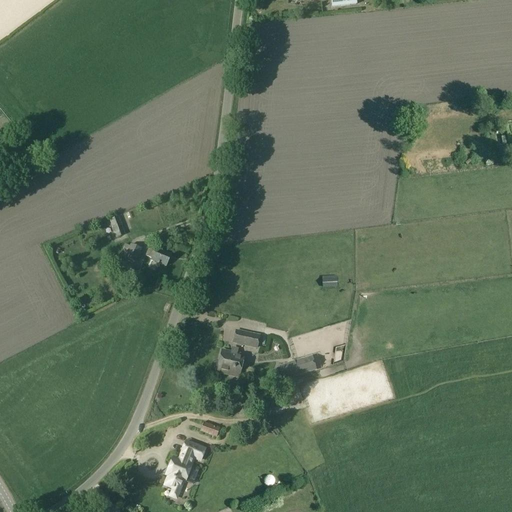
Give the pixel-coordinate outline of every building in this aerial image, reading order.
[(125,236),(118,218),(109,221),(116,240),(125,236)] [(135,263),(140,250),(130,246),(124,259),(135,263)] [(165,266),(170,255),(156,249),(149,246),(145,256),(151,258),(150,260),(165,266)] [(337,286),(337,277),(322,278),(322,286),(337,286)] [(233,343),(249,347),(256,349),(259,337),(236,332),(233,343)] [(222,351),(217,373),(238,378),(243,356),(222,351)] [(311,358),(278,368),(282,382),(316,372),(311,358)] [(258,413),(283,404),(280,395),(255,402),(258,413)] [(202,423),(200,432),(216,437),(219,429),(202,423)] [(204,450),(186,442),(181,454),(182,454),(179,461),(173,459),(169,469),(172,470),(170,475),(166,474),(166,475),(168,476),(165,486),(173,489),(170,496),(176,499),(183,481),(184,482),(191,466),(190,466),(193,458),(200,461),(204,450)]
